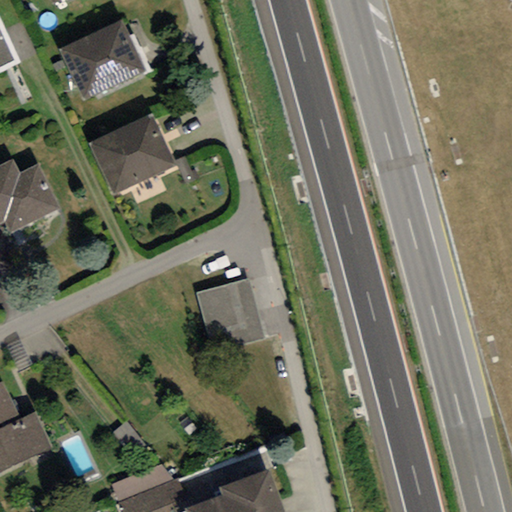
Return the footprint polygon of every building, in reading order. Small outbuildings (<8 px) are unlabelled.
[(0,22),(0,75),(20,67),(0,22)] [(123,24),(59,54),(82,103),(146,74),(123,24)] [(153,119),(90,148),(113,198),(176,168),(153,119)] [(12,164),(0,169),(0,224),(5,222),(11,235),(58,212),(37,169),(19,178),(12,164)] [(249,281),(197,295),(213,354),(265,340),(249,281)] [(20,341),(6,347),(18,372),(32,366),(20,341)] [(0,385),(0,475),(52,450),(35,415),(21,422),(2,384),(0,385)] [(146,447),(127,423),(112,434),(131,459),(146,447)] [(162,466),(111,486),(118,504),(161,486),(172,481),(162,466)] [(221,501),(189,511),(283,511),(269,474),(218,492),(221,501)] [(171,511),(161,486),(118,504),(121,511),(171,511)]
